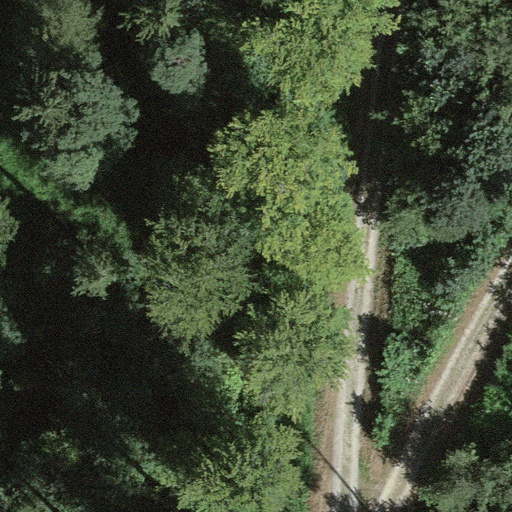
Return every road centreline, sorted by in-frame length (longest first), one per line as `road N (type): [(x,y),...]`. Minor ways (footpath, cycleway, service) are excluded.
road 1 (track): [(399,0),(344,511)]
road 2 (track): [(382,511),(420,464),(464,355),(511,274)]
